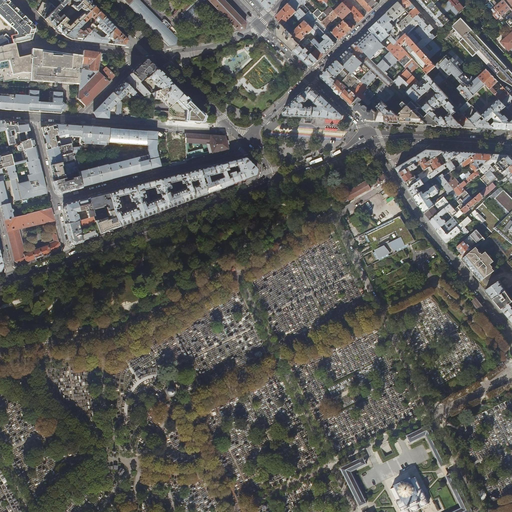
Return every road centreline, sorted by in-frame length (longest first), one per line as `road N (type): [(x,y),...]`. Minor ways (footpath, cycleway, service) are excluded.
road 1 (residential): [(370,140),(428,230),(511,331)]
road 2 (primary): [(275,178),(68,256)]
road 3 (residential): [(251,142),(243,151),(53,200)]
road 4 (residential): [(78,120),(236,128)]
road 5 (residential): [(142,51),(63,41),(16,0)]
road 6 (primary): [(511,143),(370,140)]
road 7 (residential): [(149,43),(236,128)]
